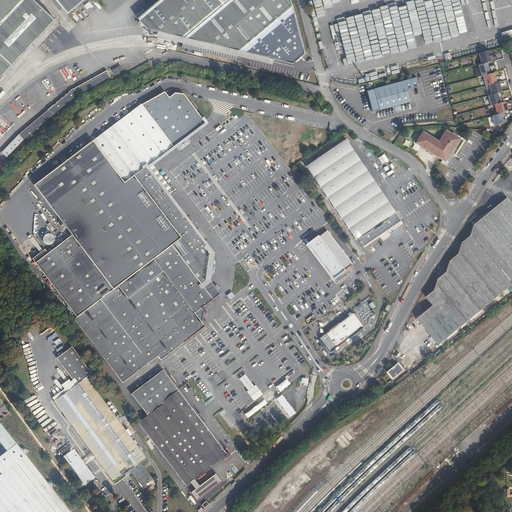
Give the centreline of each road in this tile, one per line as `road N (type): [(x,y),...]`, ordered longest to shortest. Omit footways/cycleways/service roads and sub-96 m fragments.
road 1 (unclassified): [(347,126),(168,80),(125,101),(29,181)]
road 2 (unknown): [(134,511),(47,411),(37,384),(41,362)]
road 3 (tertiary): [(358,376),(457,222)]
road 4 (unknown): [(511,25),(336,68)]
road 5 (tertiary): [(214,511),(337,394)]
road 6 (residential): [(457,222),(413,162),(347,126)]
road 7 (residential): [(347,126),(326,94),(300,0)]
road 8 (unknown): [(166,362),(245,463)]
